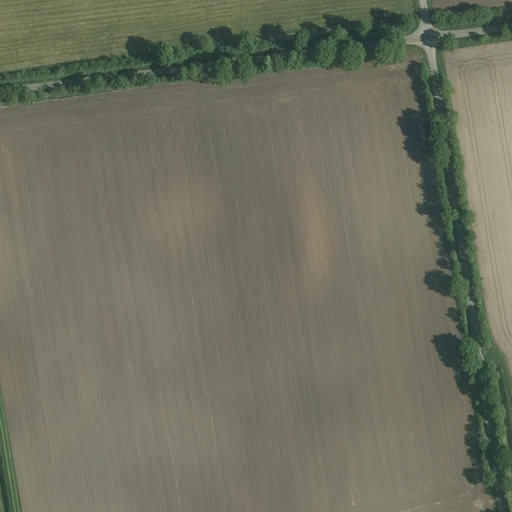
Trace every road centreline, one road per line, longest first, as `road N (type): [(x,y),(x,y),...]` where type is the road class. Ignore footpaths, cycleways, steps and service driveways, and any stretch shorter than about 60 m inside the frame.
road 1 (unclassified): [(429,34),(507,511)]
road 2 (unclassified): [(429,34),(0,93)]
